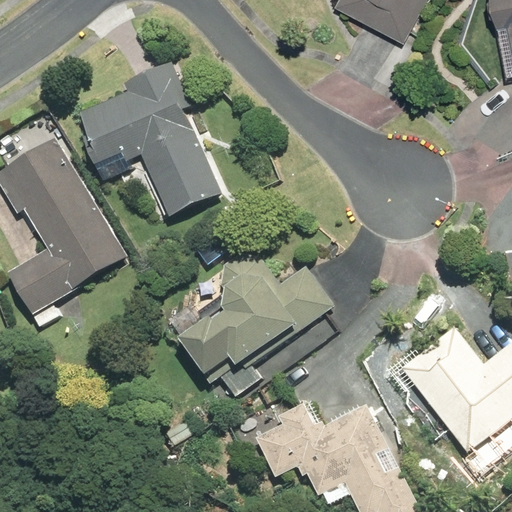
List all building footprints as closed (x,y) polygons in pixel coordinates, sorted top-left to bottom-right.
[(439,0),(349,0),(346,7),(417,43),(439,0)] [(93,114),(123,181),(156,166),(180,220),(237,195),(179,64),(125,88),(129,98),(93,114)] [(20,275),(46,318),(52,328),(84,308),(78,298),(140,260),(67,140),(4,179),(27,215),(34,211),(59,251),(20,275)] [(316,269),(290,288),(284,280),(284,276),(283,274),(281,271),(280,268),(278,266),(275,264),(273,262),(270,260),(267,259),(264,258),(261,257),(258,257),(255,257),(252,258),(249,258),(246,260),(244,261),(241,263),(239,265),(237,268),(235,270),(234,273),(232,276),(232,279),(231,282),(231,285),(232,288),(232,291),(233,294),(235,297),(237,299),(239,302),(241,304),(243,306),(246,307),(222,325),(204,301),(174,323),(222,389),(233,381),(246,400),(251,396),(328,340),(319,327),(344,309),(316,269)] [(409,420),(424,440),(445,442),(462,429),(482,454),(511,430),(511,349),(493,366),(464,330),(432,356),(424,346),(395,369),(416,395),(409,420)] [(435,511),(377,406),(336,429),(321,401),(306,409),(297,392),(236,426),(258,466),(277,456),(291,482),(308,472),(313,481),(322,476),(335,500),(359,487),(372,511),(435,511)]
